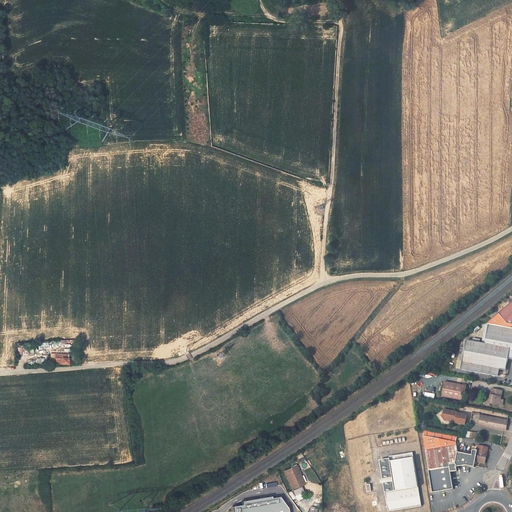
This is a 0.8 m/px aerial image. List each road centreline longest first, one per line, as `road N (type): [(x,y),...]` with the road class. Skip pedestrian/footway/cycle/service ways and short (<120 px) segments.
road 1 (unclassified): [(0,372),(183,359),(326,282),(403,275),(511,230)]
road 2 (track): [(321,285),(343,0)]
